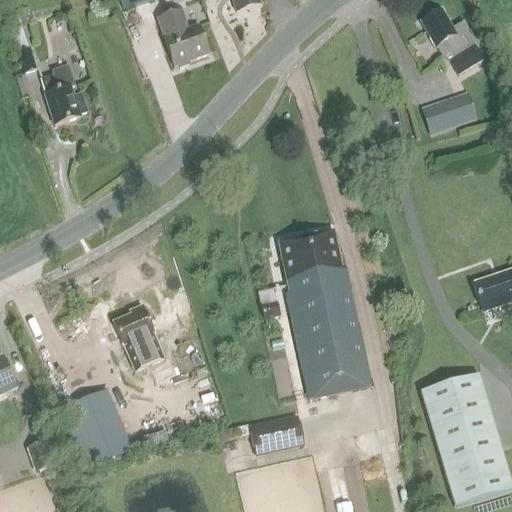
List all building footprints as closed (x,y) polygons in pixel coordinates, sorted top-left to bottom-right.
[(163,0),(162,0),(126,0),(129,10),(163,0)] [(230,0),(235,15),(259,7),(256,0),(230,0)] [(187,65),(208,58),(197,28),(186,31),(180,12),(177,13),(176,11),(158,18),(159,20),(155,21),(173,70),(177,68),(178,70),(188,67),(187,65)] [(24,77),(36,74),(22,29),(32,25),(28,12),(4,19),(14,54),(16,54),(24,77)] [(434,48),(441,61),(449,57),(453,64),(449,66),(457,80),(482,65),(474,51),(476,50),(462,25),(450,32),(440,15),(421,26),(429,40),(427,41),(432,49),(434,48)] [(81,97),(72,100),(69,90),(73,88),(67,69),(51,74),(53,78),(39,82),(44,97),(43,97),(53,129),(79,120),(78,118),(87,116),(81,97)] [(475,123),(466,96),(420,112),(429,139),(475,123)] [(307,404),(369,391),(344,270),(339,271),(332,237),(279,249),(289,296),(284,297),(307,404)] [(481,316),(511,305),(511,275),(472,288),(481,316)] [(258,295),(263,323),(278,321),(273,292),(258,295)] [(146,366),(160,360),(150,340),(155,338),(141,310),(128,315),(130,319),(112,327),(122,349),(135,343),(146,366)] [(0,397),(17,390),(3,359),(0,360),(0,397)] [(511,489),(479,378),(419,396),(453,511),(511,493),(511,489)] [(105,395),(58,414),(83,474),(130,455),(105,395)] [(248,430),(254,460),(303,450),(297,419),(248,430)] [(25,451),(35,476),(59,467),(50,441),(25,451)]
